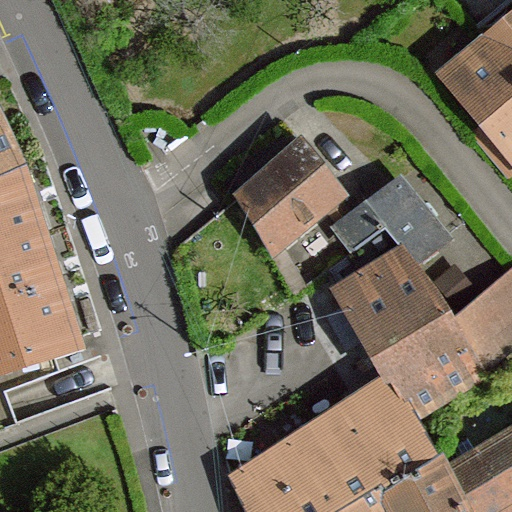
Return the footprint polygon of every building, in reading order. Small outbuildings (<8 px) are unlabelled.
[(511,25),(491,44),(511,69),(511,25)] [(511,69),(491,44),(449,77),(511,152),(511,69)] [(54,164),(0,50),(0,189),(38,172),(54,164)] [(305,143),(241,200),(274,252),(347,192),(305,143)] [(0,398),(104,365),(38,172),(0,189),(0,398)] [(343,226),(359,250),(388,229),(407,253),(416,263),(447,239),(400,183),(343,226)] [(343,291),(407,253),(388,229),(359,250),(332,270),(343,291)] [(396,376),(420,417),(487,376),(486,373),(456,320),(440,292),(416,263),(407,253),(343,291),(391,379),(396,376)] [(511,273),(456,320),(486,373),(511,351),(511,273)] [(391,379),(235,479),(250,511),(357,511),(436,460),(441,457),(420,417),(396,376),(391,379)] [(441,457),(436,460),(464,511),(496,511),(511,503),(511,434),(480,454),(471,439),(441,457)] [(464,511),(436,460),(357,511),(464,511)]
